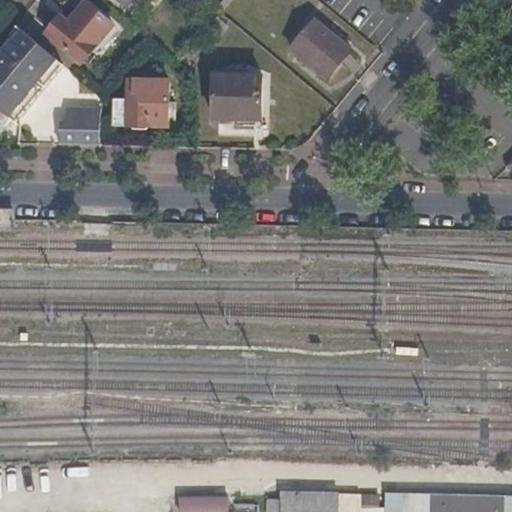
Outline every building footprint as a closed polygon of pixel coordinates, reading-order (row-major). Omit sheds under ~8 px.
[(115,0),(127,9),(134,0),(115,0)] [(59,63),(64,68),(73,75),(113,26),(86,4),(69,24),(61,18),(39,46),(59,63)] [(227,29),(216,20),(197,43),(208,52),(227,29)] [(328,81),(352,52),(316,22),(292,51),(328,81)] [(0,110),(11,119),(59,63),(39,46),(30,40),(22,33),(13,44),(12,44),(4,53),(3,52),(0,55),(0,110)] [(12,120),(17,123),(64,68),(59,63),(11,119),(12,120)] [(217,120),(263,121),(264,78),(218,77),(217,120)] [(115,126),(170,127),(170,83),(128,81),(128,100),(115,100),(115,126)] [(60,145),(101,146),(101,110),(68,109),(68,122),(61,122),(60,145)] [(6,127),(12,120),(11,119),(0,110),(0,125),(1,127),(6,127)] [(281,500),(281,511),(511,511),(511,500),(386,496),(386,508),(381,509),(381,495),(341,495),(341,493),(281,492),(281,500)] [(182,511),(232,511),(232,497),(182,498),(182,511)] [(267,511),(281,511),(281,500),(268,500),(267,511)]
